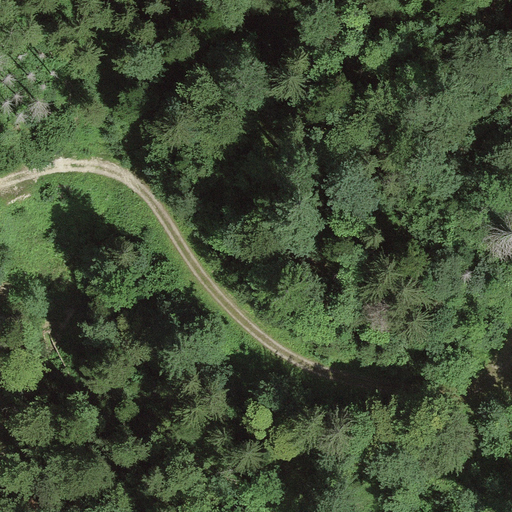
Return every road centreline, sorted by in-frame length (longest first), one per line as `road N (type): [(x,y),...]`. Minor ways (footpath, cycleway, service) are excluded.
road 1 (track): [(511,349),(485,390),(463,402),(337,382),(276,354),(234,323),(150,209),(114,174),(58,163),(0,186)]
road 2 (track): [(231,0),(263,88),(294,237),(335,318),(404,351),(511,345)]
